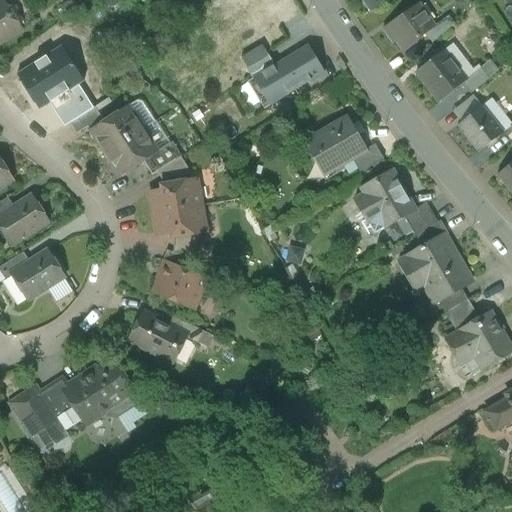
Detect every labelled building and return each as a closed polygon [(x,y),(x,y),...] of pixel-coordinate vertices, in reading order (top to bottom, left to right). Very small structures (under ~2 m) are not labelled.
[(360,0),(370,13),(388,0),(360,0)] [(3,1),(0,2),(0,44),(21,31),(3,2),(3,1)] [(415,6),(382,30),(393,45),(397,42),(403,51),(424,35),(432,29),(432,28),(415,6)] [(446,18),(432,28),(432,29),(424,35),(432,44),(454,26),(446,18)] [(308,47),(253,80),(269,107),(324,74),(308,47)] [(444,52),(415,74),(438,104),(463,86),(466,83),(466,82),(444,52)] [(490,62),(480,69),(488,79),(498,71),(490,62)] [(480,69),(466,82),(466,83),(463,86),(470,94),(488,79),(480,69)] [(104,123),(90,132),(105,155),(143,130),(128,107),(104,123)] [(481,107),(456,127),(477,154),(502,134),(481,107)] [(94,108),(70,124),(77,135),(87,128),(90,132),(104,123),(94,108)] [(366,151),(348,119),(304,144),(315,163),(324,157),(332,172),(352,160),(367,152),(366,151)] [(143,130),(105,155),(119,177),(143,162),(157,153),(143,130)] [(152,176),(157,174),(181,159),(171,144),(157,153),(143,162),(152,176)] [(375,146),(366,151),(367,152),(352,160),(360,174),(383,160),(375,146)] [(181,159),(157,174),(165,186),(190,182),(188,169),(181,159)] [(0,189),(13,181),(0,161),(0,189)] [(511,163),(496,177),(511,197),(511,163)] [(414,211),(391,172),(361,189),(365,195),(354,201),(374,235),(396,223),(405,237),(413,233),(404,218),(415,212),(414,211)] [(165,186),(161,187),(162,191),(151,193),(155,215),(200,207),(195,181),(190,182),(165,186)] [(14,208),(0,217),(0,228),(11,247),(49,223),(32,197),(14,208)] [(8,198),(0,203),(0,217),(14,208),(8,198)] [(437,224),(426,204),(414,211),(415,212),(404,218),(413,233),(415,237),(437,224)] [(200,207),(155,215),(159,237),(169,235),(170,240),(174,239),(199,235),(205,234),(200,207)] [(437,224),(415,237),(422,249),(440,238),(441,239),(448,235),(440,222),(437,224)] [(199,235),(174,239),(173,254),(191,262),(202,247),(199,235)] [(441,239),(440,238),(422,249),(406,258),(397,264),(408,282),(422,274),(428,284),(423,287),(434,305),(438,303),(461,290),(472,283),(461,265),(457,267),(441,239)] [(30,264),(11,276),(27,302),(64,278),(48,252),(30,264)] [(173,254),(167,252),(162,264),(166,265),(166,264),(186,273),(191,262),(173,254)] [(23,254),(0,268),(0,272),(5,280),(11,276),(30,264),(23,254)] [(186,273),(166,264),(166,265),(154,294),(190,309),(195,296),(198,298),(205,280),(186,273)] [(461,290),(438,303),(445,314),(467,301),(461,290)] [(467,301),(445,314),(456,333),(478,320),(467,301)] [(511,352),(511,351),(490,314),(478,320),(456,333),(448,338),(460,358),(471,352),(482,370),(511,352)] [(168,328),(144,316),(138,329),(136,328),(130,339),(131,344),(141,349),(142,347),(174,364),(186,340),(187,338),(168,328)] [(204,333),(173,317),(168,328),(187,338),(186,340),(197,345),(204,333)] [(100,369),(97,368),(72,384),(72,388),(79,399),(74,402),(73,407),(82,420),(87,421),(95,416),(99,417),(110,410),(111,412),(118,413),(134,403),(135,396),(115,365),(109,364),(100,369)] [(41,394),(40,395),(56,420),(66,414),(67,410),(65,407),(69,404),(71,395),(62,381),(41,394)] [(40,395),(41,394),(36,387),(9,405),(22,426),(23,426),(40,452),(66,435),(56,420),(40,395)] [(511,392),(506,396),(508,400),(484,414),(495,432),(511,421),(511,392)] [(286,440),(302,463),(324,448),(308,425),(286,440)] [(286,440),(269,451),(285,474),(302,463),(286,440)] [(0,510),(1,511),(35,511),(8,466),(0,470),(0,510)] [(220,511),(211,494),(192,505),(195,511),(220,511)]
